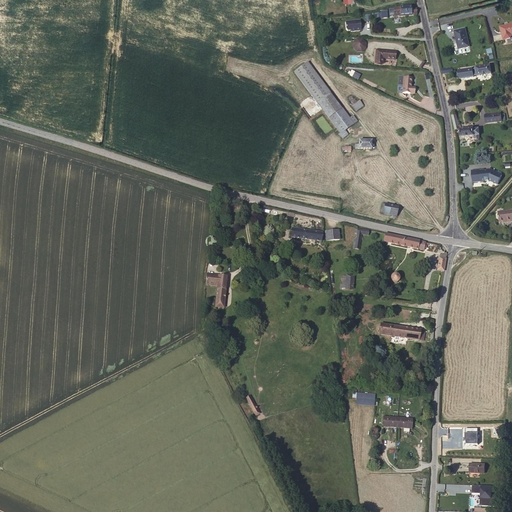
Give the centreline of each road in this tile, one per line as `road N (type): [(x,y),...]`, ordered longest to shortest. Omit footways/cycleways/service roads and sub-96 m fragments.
road 1 (tertiary): [(453,241),(216,189),(0,121)]
road 2 (tertiary): [(453,241),(439,349),(434,511)]
road 3 (tertiary): [(417,0),(446,136),(453,241)]
